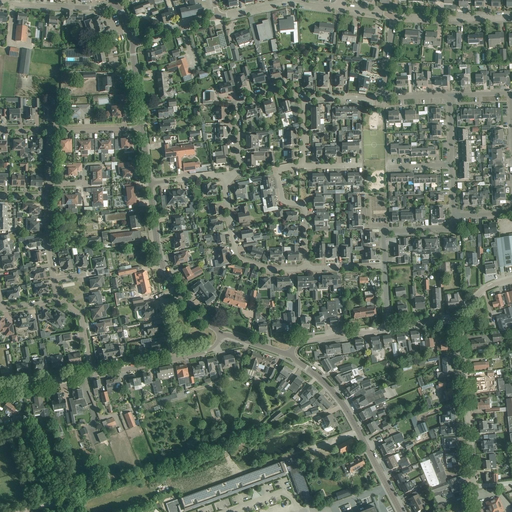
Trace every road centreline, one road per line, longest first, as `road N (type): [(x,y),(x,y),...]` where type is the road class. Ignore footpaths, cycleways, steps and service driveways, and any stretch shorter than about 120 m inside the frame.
road 1 (tertiary): [(400,511),(344,408),(288,355)]
road 2 (residential): [(457,320),(475,511)]
road 3 (residential): [(307,268),(273,270),(238,259),(225,184),(234,173)]
road 4 (residential): [(234,173),(240,100),(281,88),(303,98)]
road 5 (residential): [(307,268),(303,206),(284,201),(278,174),(301,164)]
road 6 (residential): [(56,511),(17,386)]
road 7 (residential): [(392,15),(511,16)]
